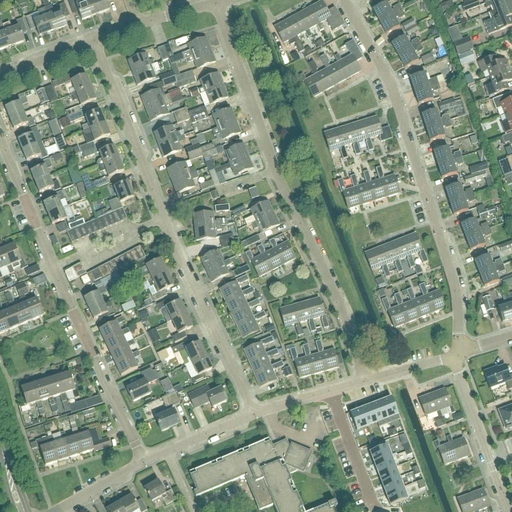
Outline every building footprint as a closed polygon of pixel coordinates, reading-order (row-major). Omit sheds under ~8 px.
[(95,17),(90,2),(89,0),(81,0),(83,5),(77,7),(75,1),(69,3),(73,16),(79,14),(82,22),(95,17)] [(96,0),(90,2),(95,17),(109,11),(107,4),(112,2),(111,0),(96,0)] [(492,12),(493,13),(511,5),(511,4),(510,0),(493,0),(484,4),(486,9),(491,8),(492,12)] [(462,6),(464,13),(479,7),(476,1),(473,2),(462,6)] [(322,3),(310,9),(319,26),(320,25),(328,20),(332,26),(335,24),(332,18),(330,19),(322,3)] [(372,11),(379,23),(401,11),(398,5),(392,9),(394,11),(391,12),(386,4),(372,11)] [(51,6),(44,9),(53,32),(67,27),(64,19),(69,17),(65,5),(59,7),(61,13),(54,15),(51,6)] [(511,5),(493,13),(492,12),(488,14),(491,21),(483,24),(488,36),(511,26),(509,19),(511,17),(511,5)] [(53,32),(44,9),(37,12),(40,21),(34,23),(32,17),(26,19),(31,32),(36,30),(39,37),(53,32)] [(310,9),(298,16),(307,32),(308,31),(317,27),(320,33),(324,31),(320,25),(319,26),(310,9)] [(401,11),(379,23),(386,35),(399,28),(395,19),(398,18),(399,19),(404,16),(401,11)] [(298,16),(286,22),(295,39),(297,38),(305,33),(308,39),(312,37),(308,31),(307,32),(298,16)] [(9,24),(2,26),(10,48),(24,43),(22,35),(27,33),(22,20),(17,22),(19,28),(12,31),(9,24)] [(0,51),(10,48),(2,26),(1,22),(0,22),(0,51)] [(295,39),(286,22),(274,29),(283,45),(288,42),(290,47),(295,44),(296,47),(295,48),(299,54),(304,52),(297,38),(295,39)] [(391,45),(398,57),(420,45),(417,39),(411,42),(412,44),(409,46),(404,37),(391,45)] [(193,58),(211,51),(206,39),(188,46),(190,52),(183,55),(185,61),(192,58),(193,58)] [(452,46),(456,56),(472,50),(468,39),(452,46)] [(339,63),(348,80),(360,73),(355,63),(362,59),(353,42),(345,46),(351,57),(341,62),(338,56),(334,58),(338,64),(339,63)] [(420,45),(398,57),(405,69),(418,62),(413,54),(416,52),(417,54),(423,51),(420,45)] [(169,46),(163,48),(168,60),(173,58),(169,46)] [(163,48),(158,50),(162,62),(168,60),(163,48)] [(211,51),(193,58),(197,71),(215,64),(211,51)] [(422,60),(425,66),(441,59),(439,53),(422,60)] [(128,62),(132,74),(151,67),(146,55),(128,62)] [(487,72),(490,78),(509,71),(505,61),(496,64),(493,58),(477,64),(481,74),(487,72)] [(424,67),(426,73),(443,65),(440,60),(424,67)] [(316,76),(325,93),(337,86),(328,69),(326,70),(318,75),(316,71),(317,70),(313,62),(308,65),(314,77),(316,76)] [(323,64),(326,70),(328,69),(337,86),(348,80),(339,63),(338,64),(329,69),(326,63),(323,64)] [(151,67),(132,74),(137,87),(155,80),(151,67)] [(511,78),(509,71),(490,78),(492,85),(488,86),(492,96),(508,90),(506,83),(511,81),(511,78)] [(160,78),(162,84),(175,79),(173,73),(160,78)] [(192,73),(175,79),(177,84),(190,80),(194,78),(192,73)] [(91,89),(87,76),(79,79),(77,74),(66,79),(68,84),(68,85),(72,83),(76,95),(91,89)] [(200,81),(205,94),(223,87),(218,74),(200,81)] [(410,79),(414,92),(438,84),(436,78),(430,80),(431,82),(427,83),(424,74),(410,79)] [(316,76),(314,77),(306,81),(303,75),(299,77),(303,84),(304,83),(313,99),(325,93),(316,76)] [(190,80),(177,84),(179,90),(196,83),(194,78),(190,80)] [(51,84),(53,90),(68,84),(66,79),(51,84)] [(175,79),(162,84),(164,89),(177,84),(175,79)] [(438,84),(414,92),(419,105),(433,101),(430,91),(433,90),(434,92),(440,90),(438,84)] [(223,87),(205,94),(210,106),(228,99),(223,87)] [(91,89),(76,95),(81,107),(96,101),(91,89)] [(174,101),(186,96),(184,90),(171,94),(174,101)] [(36,93),(41,105),(47,103),(42,91),(36,93)] [(141,98),(146,110),(170,101),(168,96),(162,98),(159,91),(141,98)] [(501,109),(504,116),(511,112),(511,100),(510,101),(508,95),(492,101),(496,111),(501,109)] [(5,108),(10,119),(24,113),(21,107),(28,104),(25,98),(18,100),(19,103),(5,108)] [(439,106),(441,112),(456,107),(454,100),(439,106)] [(170,101),(146,110),(150,123),(169,116),(166,108),(172,106),(170,101)] [(66,113),(68,118),(81,113),(79,108),(66,113)] [(204,108),(188,115),(189,120),(206,113),(204,108)] [(213,117),(218,129),(236,122),(231,109),(213,117)] [(186,110),(173,115),(175,119),(188,115),(187,115),(186,110)] [(422,115),(426,129),(450,121),(448,116),(442,118),(442,119),(439,120),(436,111),(422,115)] [(85,118),(90,130),(105,124),(101,112),(85,118)] [(511,112),(504,116),(506,122),(501,124),(505,135),(511,132),(511,112)] [(24,113),(10,119),(14,130),(28,125),(29,129),(35,126),(31,115),(25,117),(24,113)] [(68,118),(70,123),(83,119),(81,113),(68,118)] [(209,119),(206,113),(189,120),(190,121),(192,126),(209,119)] [(188,115),(175,119),(178,125),(190,121),(189,120),(188,115)] [(376,118),(362,123),(368,140),(370,140),(380,137),(381,139),(380,139),(381,143),(393,140),(389,128),(380,131),(376,118)] [(450,121),(426,129),(431,142),(445,138),(442,129),(445,128),(446,130),(452,128),(450,121)] [(236,122),(218,129),(222,141),(241,134),(236,122)] [(362,123),(350,127),(355,144),(357,144),(366,141),(367,143),(366,144),(369,153),(373,151),(370,140),(368,140),(362,123)] [(105,124),(90,130),(82,133),(87,146),(94,143),(95,142),(110,136),(105,124)] [(154,134),(159,146),(177,139),(172,127),(154,134)] [(350,127),(337,131),(342,148),(344,148),(353,145),(354,147),(353,148),(356,157),(361,155),(357,144),(355,144),(350,127)] [(18,140),(23,151),(36,146),(34,139),(39,137),(36,129),(30,131),(32,135),(18,140)] [(448,135),(450,141),(465,136),(463,130),(448,135)] [(342,148),(337,131),(324,135),(329,153),(340,149),(341,151),(340,152),(343,161),(348,159),(344,148),(342,148)] [(510,147),(511,151),(511,133),(502,138),(504,145),(508,143),(510,147)] [(452,142),(454,147),(466,144),(465,138),(452,142)] [(177,139),(159,146),(163,158),(181,152),(177,139)] [(80,148),(82,154),(96,148),(94,143),(87,146),(80,148)] [(201,151),(202,155),(215,150),(213,145),(201,150),(199,146),(200,149),(200,150),(201,151)] [(225,152),(230,165),(248,158),(243,145),(225,152)] [(36,146),(23,151),(27,162),(41,157),(42,161),(48,159),(45,151),(39,153),(36,146)] [(187,151),(188,156),(201,151),(200,150),(200,149),(199,146),(187,151)] [(97,165),(98,168),(119,160),(114,147),(99,154),(102,160),(98,162),(97,165)] [(96,148),(82,154),(84,159),(98,153),(96,148)] [(434,152),(438,166),(462,158),(460,152),(453,154),(454,156),(451,157),(448,148),(434,152)] [(215,150),(202,155),(203,157),(204,157),(205,161),(210,159),(211,161),(218,159),(215,150)] [(201,151),(188,156),(191,162),(203,157),(202,155),(201,151)] [(248,158),(230,165),(235,177),(253,170),(248,158)] [(462,158),(438,166),(442,179),(456,175),(453,166),(457,165),(457,166),(464,164),(462,158)] [(124,172),(119,160),(98,168),(100,174),(106,171),(108,178),(124,172)] [(507,160),(498,163),(503,177),(511,174),(507,160)] [(31,172),(35,183),(49,177),(46,171),(52,169),(49,161),(43,163),(44,167),(31,172)] [(167,171),(172,183),(190,176),(196,173),(194,169),(188,171),(185,164),(167,171)] [(468,169),(470,175),(484,171),(482,165),(468,169)] [(375,169),(379,181),(381,181),(387,199),(400,195),(394,177),(383,180),(382,177),(383,177),(381,168),(375,169)] [(212,182),(214,187),(214,186),(219,183),(214,171),(209,173),(212,182)] [(363,173),(366,185),(368,185),(374,203),(387,199),(381,181),(379,181),(370,184),(369,181),(371,181),(368,172),(363,173)] [(190,176),(172,183),(177,195),(195,188),(190,176)] [(350,177),(354,189),(355,189),(361,207),(374,203),(368,185),(366,185),(357,188),(356,186),(358,185),(355,176),(350,177)] [(49,177),(35,183),(39,194),(53,188),(55,193),(61,190),(57,182),(52,185),(49,177)] [(106,179),(93,184),(96,190),(108,185),(106,179)] [(355,189),(354,189),(345,192),(344,189),(345,189),(342,180),(337,182),(341,194),(342,193),(348,211),(361,207),(355,189)] [(214,187),(212,182),(199,186),(202,192),(214,187)] [(112,213),(122,209),(120,204),(134,198),(128,183),(114,189),(118,199),(108,203),(112,213)] [(446,189),(450,203),(474,195),(472,189),(465,191),(466,193),(463,194),(460,185),(446,189)] [(249,191),(251,200),(258,198),(255,189),(249,191)] [(43,204),(48,215),(62,210),(59,202),(64,200),(61,193),(56,195),(57,199),(43,204)] [(474,195),(450,203),(454,216),(468,212),(465,203),(468,202),(469,203),(476,201),(474,195)] [(273,214),(268,203),(250,211),(253,217),(244,221),(247,227),(256,223),(273,214)] [(233,212),(236,218),(247,213),(245,207),(233,212)] [(116,212),(121,223),(127,221),(122,209),(116,212)] [(478,214),(480,219),(495,214),(493,209),(478,214)] [(62,210),(48,215),(52,226),(66,220),(70,231),(84,225),(81,218),(75,221),(72,213),(64,216),(62,210)] [(111,214),(116,225),(121,223),(116,212),(111,214)] [(105,217),(110,228),(116,225),(111,214),(105,217)] [(194,216),(195,229),(220,226),(219,220),(215,221),(215,223),(214,223),(213,214),(194,216)] [(273,214),(256,223),(261,235),(279,227),(273,214)] [(100,219),(105,230),(110,228),(105,217),(100,219)] [(95,221),(99,233),(105,230),(100,219),(95,221)] [(461,225),(466,238),(489,230),(487,223),(481,226),(481,227),(478,229),(475,220),(461,225)] [(89,224),(94,235),(99,233),(95,221),(89,224)] [(84,226),(89,237),(94,235),(89,224),(84,226)] [(78,228),(83,240),(89,237),(84,226),(78,228)] [(220,226),(195,229),(197,242),(216,240),(215,230),(216,230),(217,232),(221,231),(220,226)] [(73,231),(78,242),(83,240),(78,228),(73,231)] [(489,230),(466,238),(471,252),(485,246),(481,237),(485,236),(486,238),(492,236),(489,230)] [(67,233),(72,244),(78,242),(73,231),(67,233)] [(415,235),(403,240),(410,257),(412,257),(420,254),(420,255),(419,256),(423,265),(428,263),(424,251),(422,252),(415,235)] [(220,240),(222,251),(235,248),(233,237),(220,240)] [(246,242),(249,248),(260,242),(257,237),(246,242)] [(269,243),(273,251),(275,250),(283,267),(295,260),(287,244),(277,249),(276,247),(277,247),(274,240),(269,243)] [(403,240),(390,245),(397,262),(399,262),(408,258),(408,260),(407,261),(411,270),(416,268),(412,257),(410,257),(403,240)] [(511,242),(499,247),(502,254),(511,250),(511,242)] [(14,245),(2,250),(9,268),(11,267),(12,271),(20,268),(21,271),(25,270),(22,261),(20,262),(14,245)] [(390,245),(378,250),(384,267),(387,267),(395,263),(396,265),(395,265),(399,275),(404,273),(399,262),(397,262),(390,245)] [(271,273),(283,267),(275,250),(273,251),(265,255),(264,253),(265,253),(261,246),(257,249),(261,257),(263,256),(271,273)] [(134,251),(139,261),(145,258),(140,248),(134,251)] [(2,250),(0,250),(0,271),(6,269),(9,276),(14,274),(12,271),(11,267),(9,268),(2,250)] [(384,267),(378,250),(365,255),(372,272),(382,268),(383,270),(382,270),(386,280),(391,278),(387,267),(384,267)] [(129,253),(134,264),(139,261),(134,251),(129,253)] [(201,260),(206,272),(224,263),(218,251),(201,260)] [(259,279),(271,273),(263,256),(261,257),(253,261),(252,260),(253,259),(250,252),(245,255),(249,263),(251,262),(259,279)] [(123,256),(129,267),(134,264),(129,253),(123,256)] [(118,259),(124,269),(129,267),(123,256),(118,259)] [(475,261),(480,275),(503,266),(501,260),(495,262),(495,264),(492,266),(488,256),(475,261)] [(113,261),(119,272),(124,269),(118,259),(113,261)] [(146,284),(152,281),(166,274),(160,261),(152,264),(149,259),(137,265),(139,271),(146,267),(150,275),(143,278),(146,284)] [(108,264),(114,275),(119,272),(113,261),(108,264)] [(206,272),(212,283),(229,275),(226,269),(231,266),(229,261),(224,264),(224,263),(206,272)] [(103,267),(108,278),(114,275),(108,264),(103,267)] [(32,278),(44,272),(42,266),(29,271),(32,278)] [(503,266),(480,275),(485,288),(498,283),(495,274),(499,273),(499,274),(505,272),(503,266)] [(97,270),(103,280),(108,278),(103,267),(97,270)] [(233,275),(236,280),(250,273),(248,268),(233,275)] [(92,272),(98,283),(103,280),(97,270),(92,272)] [(87,275),(92,286),(98,283),(92,272),(87,275)] [(166,274),(152,281),(159,294),(152,297),(154,303),(167,297),(164,291),(172,287),(166,274)] [(219,291),(225,303),(242,295),(241,293),(237,285),(239,285),(240,286),(249,281),(246,276),(235,282),(236,283),(219,291)] [(511,276),(501,280),(503,286),(511,282),(511,276)] [(418,287),(423,298),(425,297),(432,314),(444,309),(437,292),(427,296),(426,294),(427,294),(423,285),(418,287)] [(84,299),(89,310),(103,304),(100,297),(106,293),(104,287),(97,290),(98,293),(84,299)] [(17,292),(20,298),(24,296),(27,294),(25,288),(17,292)] [(225,303),(231,316),(248,308),(247,305),(243,297),(245,296),(245,298),(255,293),(252,288),(241,293),(242,295),(225,303)] [(406,292),(410,303),(412,302),(419,319),(432,314),(425,297),(423,298),(414,301),(413,299),(414,299),(411,290),(406,292)] [(393,296),(398,308),(399,307),(406,324),(419,319),(412,302),(410,303),(402,306),(401,304),(402,304),(398,294),(393,296)] [(511,320),(511,310),(507,295),(502,297),(504,304),(505,303),(506,306),(497,309),(502,324),(511,320)] [(20,298),(22,305),(25,304),(32,322),(44,317),(37,300),(27,304),(24,296),(20,298)] [(489,298),(482,300),(486,313),(493,311),(489,298)] [(399,307),(398,308),(390,311),(389,309),(390,309),(386,299),(381,301),(386,313),(387,312),(394,329),(406,324),(399,307)] [(231,316),(237,328),(254,320),(253,318),(249,310),(251,309),(260,305),(258,300),(247,305),(248,308),(231,316)] [(319,300),(306,303),(311,321),(313,320),(321,318),(322,320),(321,320),(324,330),(329,329),(326,317),(324,317),(319,300)] [(8,303),(11,310),(13,309),(20,327),(32,322),(25,304),(22,305),(15,308),(12,301),(8,303)] [(166,309),(172,322),(186,316),(180,302),(171,306),(169,301),(156,307),(159,312),(166,309)] [(127,312),(138,311),(138,303),(126,304),(127,312)] [(306,303),(293,307),(298,325),(300,324),(309,322),(309,324),(308,324),(311,334),(316,332),(313,320),(311,321),(306,303)] [(103,304),(89,310),(94,321),(108,314),(109,318),(115,315),(111,307),(106,310),(103,304)] [(0,306),(0,314),(1,314),(9,331),(20,327),(13,309),(11,310),(4,313),(1,306),(0,306)] [(298,325),(293,307),(280,311),(285,329),(296,325),(296,327),(295,328),(298,337),(303,336),(300,324),(298,325)] [(254,320),(237,328),(242,340),(259,332),(254,322),(256,321),(257,322),(266,318),(264,313),(253,318),(254,320)] [(1,314),(0,314),(0,335),(9,331),(1,314)] [(186,316),(172,322),(178,335),(171,339),(174,344),(186,338),(184,332),(192,329),(186,316)] [(99,331),(105,343),(121,335),(120,333),(117,326),(124,323),(122,318),(114,322),(115,324),(99,331)] [(105,343),(110,354),(127,346),(126,344),(123,337),(130,334),(127,329),(120,333),(121,335),(105,343)] [(244,352),(249,364),(266,357),(265,355),(262,347),(264,346),(264,347),(273,343),(271,338),(260,343),(260,345),(244,352)] [(110,354),(115,366),(132,358),(131,356),(128,349),(135,346),(133,341),(126,344),(127,346),(110,354)] [(185,351),(192,364),(205,357),(199,344),(191,348),(188,342),(176,348),(178,354),(185,351)] [(321,355),(326,373),(339,369),(334,351),(324,354),(321,342),(316,344),(319,355),(321,355)] [(308,358),(313,376),(326,373),(321,355),(319,355),(310,358),(310,356),(311,355),(308,346),(303,347),(306,359),(308,358)] [(160,354),(163,362),(178,356),(174,348),(160,354)] [(295,363),(299,380),(313,376),(308,358),(306,359),(297,361),(297,359),(298,359),(295,349),(290,351),(293,363),(295,363)] [(249,364),(254,377),(271,370),(270,368),(267,360),(279,356),(277,351),(265,355),(266,357),(249,364)] [(132,358),(115,366),(121,377),(138,369),(133,360),(140,357),(138,353),(131,356),(132,358)] [(191,380),(193,386),(206,380),(203,374),(212,370),(205,357),(192,364),(194,370),(188,373),(192,380),(191,380)] [(271,370),(254,377),(259,389),(277,382),(273,373),(284,368),(282,363),(270,368),(271,370)] [(505,383),(508,391),(511,389),(511,375),(509,377),(505,366),(493,371),(492,370),(483,373),(490,389),(505,383)] [(140,375),(144,382),(127,390),(133,404),(151,395),(146,386),(157,381),(151,370),(140,375)] [(70,373),(57,377),(63,395),(65,395),(72,392),(75,400),(79,399),(77,390),(75,390),(70,373)] [(57,377),(45,381),(51,399),(53,398),(60,396),(63,404),(67,402),(65,395),(63,395),(57,377)] [(45,381),(33,385),(39,403),(41,402),(48,400),(51,408),(55,406),(53,398),(51,399),(45,381)] [(281,383),(271,386),(272,391),(283,388),(281,383)] [(36,404),(39,411),(43,410),(41,402),(39,403),(33,385),(21,389),(27,407),(36,404)] [(188,397),(194,410),(210,403),(212,409),(227,402),(221,390),(210,395),(207,388),(188,397)] [(445,390),(432,395),(439,413),(440,412),(449,409),(452,415),(455,414),(453,407),(451,408),(445,390)] [(172,408),(180,405),(175,394),(162,399),(168,414),(155,419),(161,433),(179,425),(172,408)] [(439,413),(432,395),(419,400),(426,417),(436,413),(439,420),(443,419),(440,412),(439,413)] [(391,399),(380,403),(389,425),(399,421),(391,399)] [(74,414),(91,409),(89,402),(72,408),(74,414)] [(380,403),(370,407),(377,424),(378,429),(389,425),(380,403)] [(511,406),(498,412),(506,430),(511,427),(511,406)] [(370,407),(360,411),(367,428),(377,424),(370,407)] [(360,411),(350,415),(357,432),(367,428),(360,411)] [(72,431),(74,438),(76,437),(82,455),(94,452),(92,445),(88,434),(79,437),(76,429),(72,431)] [(59,435),(62,442),(64,441),(70,459),(82,455),(76,437),(74,438),(66,440),(64,433),(59,435)] [(47,438),(50,446),(52,445),(58,463),(70,459),(64,441),(62,442),(55,444),(52,437),(47,438)] [(446,439),(449,445),(451,445),(457,462),(470,457),(463,440),(453,444),(450,437),(446,439)] [(94,452),(95,454),(111,449),(108,440),(92,445),(94,452)] [(52,445),(50,446),(43,448),(40,441),(35,442),(38,451),(40,450),(45,467),(58,463),(52,445)] [(451,445),(449,445),(440,449),(438,442),(434,443),(437,450),(438,450),(444,467),(457,462),(451,445)] [(335,511),(334,509),(337,508),(335,503),(313,511),(299,511),(302,511),(295,495),(293,496),(288,485),(291,484),(287,477),(297,473),(298,470),(302,472),(310,455),(291,447),(289,446),(286,447),(284,447),(283,446),(281,443),(272,447),(270,443),(265,445),(264,443),(248,450),(249,452),(238,457),(237,454),(221,461),(222,463),(212,468),(211,465),(195,472),(196,474),(190,477),(196,492),(194,493),(196,498),(244,478),(258,511),(260,511),(273,507),(275,511),(335,511)] [(408,443),(402,446),(405,453),(411,451),(408,443)] [(387,447),(369,453),(373,464),(391,458),(387,447)] [(391,458),(373,464),(378,475),(395,468),(391,458)] [(395,468),(378,475),(382,485),(399,479),(395,468)] [(399,479),(382,485),(386,496),(403,489),(399,479)] [(422,481),(417,483),(419,491),(425,489),(422,481)] [(161,497),(166,507),(176,501),(171,492),(165,495),(158,482),(144,490),(151,503),(161,497)] [(403,489),(386,496),(390,507),(407,500),(403,489)] [(483,491),(470,495),(476,511),(478,511),(487,509),(488,511),(492,511),(491,507),(489,508),(483,491)] [(476,511),(470,495),(457,500),(461,511),(476,511)] [(132,497),(119,504),(123,511),(136,511),(139,510),(139,511),(146,511),(147,511),(141,501),(136,504),(132,497)]
